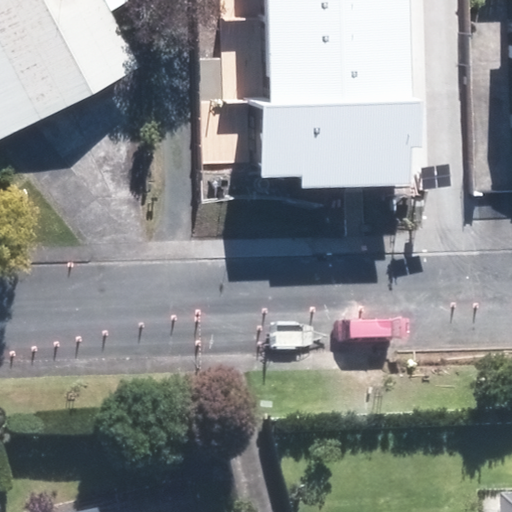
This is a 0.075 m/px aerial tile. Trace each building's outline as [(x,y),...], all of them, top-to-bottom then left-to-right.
[(0,0),(0,130),(138,59),(106,0),(0,0)] [(268,0),(269,19),(411,14),(410,0),(268,0)] [(269,19),(273,108),(416,102),(411,14),(269,19)] [(273,108),(264,109),(267,177),(305,175),(306,187),(412,182),(411,146),(418,146),(416,102),(273,108)] [(511,511),(511,495),(499,496),(499,511),(511,511)]
